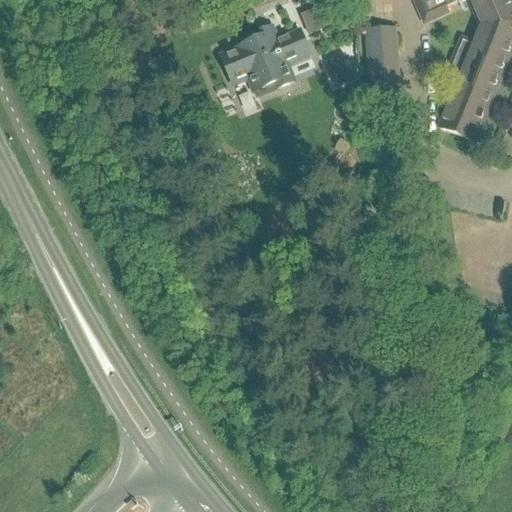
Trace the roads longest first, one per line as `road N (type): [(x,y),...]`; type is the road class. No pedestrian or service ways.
road 1 (primary): [(185,463),(64,276),(52,270)]
road 2 (primary): [(52,270),(50,284),(83,351),(152,462)]
